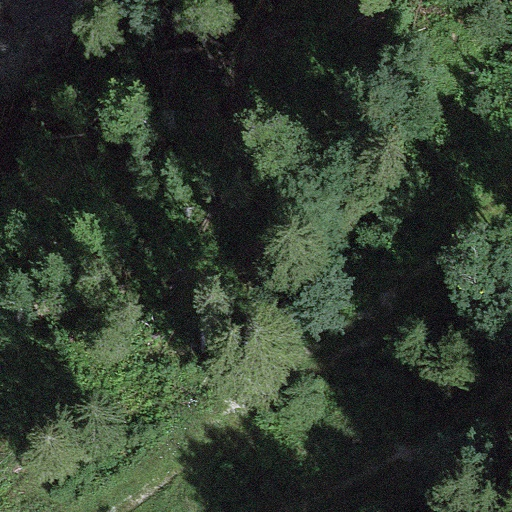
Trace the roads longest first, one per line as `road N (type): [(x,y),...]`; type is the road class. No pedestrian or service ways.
road 1 (track): [(79,511),(174,455),(452,255),(511,194)]
road 2 (track): [(511,384),(300,511)]
